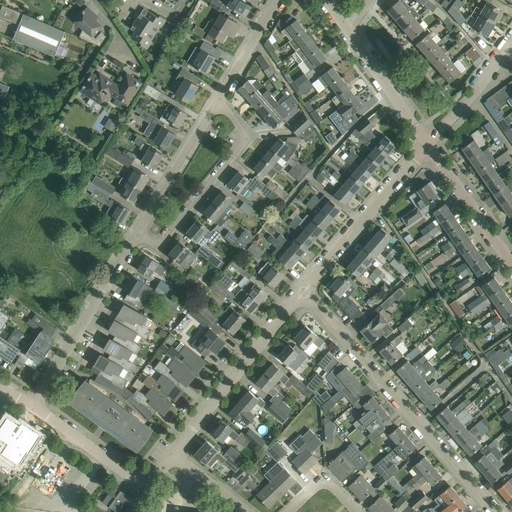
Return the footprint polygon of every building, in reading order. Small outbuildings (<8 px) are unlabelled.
[(226,12),(229,7),(245,17),(251,7),(240,0),(218,0),(219,1),(217,0),(211,0),(210,3),(226,12)] [(407,10),(410,7),(403,0),(398,0),(387,10),(396,20),(407,10)] [(432,4),(432,3),(427,0),(426,0),(423,5),(427,8),(429,6),(430,6),(432,4)] [(451,0),(443,0),(440,5),(445,8),(451,0)] [(439,17),(441,19),(446,15),(442,11),(432,3),(432,4),(430,6),(429,6),(427,8),(439,17)] [(476,7),(473,11),(494,24),(501,13),(502,12),(486,3),(482,10),(476,7)] [(13,39),(54,57),(65,32),(2,5),(0,10),(0,17),(19,25),(13,39)] [(467,21),(453,5),(448,11),(461,26),(467,21)] [(411,6),(410,7),(407,10),(396,20),(404,30),(416,19),(411,14),(415,10),(411,6)] [(83,10),(82,11),(83,13),(77,19),(77,23),(85,30),(84,32),(81,31),(79,37),(99,46),(106,37),(101,32),(95,38),(93,36),(102,26),(95,20),(95,19),(95,17),(96,16),(87,7),(83,11),(83,10)] [(156,34),(166,20),(159,16),(158,17),(148,11),(145,16),(140,13),(135,21),(156,34)] [(488,35),(494,24),(473,11),(470,16),(476,19),(472,27),(488,36),(488,35)] [(221,14),(209,33),(222,41),(230,29),(236,32),(240,25),(221,14)] [(456,27),(446,15),(441,19),(443,21),(447,26),(445,27),(450,33),(456,27)] [(424,29),(416,19),(404,30),(412,39),(424,29)] [(288,42),(304,30),(296,20),(281,32),(284,36),(286,35),(290,40),(288,42)] [(135,21),(131,28),(135,31),(132,37),(142,43),(137,49),(143,56),(156,34),(135,21)] [(165,37),(165,40),(170,43),(179,30),(173,26),(165,37)] [(196,27),(194,32),(202,36),(204,32),(196,27)] [(311,39),(304,30),(288,42),(296,51),(311,39)] [(465,36),(460,32),(455,36),(459,40),(462,38),(463,39),(465,37),(464,36),(465,36)] [(208,34),(205,39),(211,43),(214,38),(208,34)] [(436,44),(428,34),(416,44),(425,54),(436,44)] [(462,38),(459,40),(464,45),(469,41),(465,36),(464,36),(465,37),(463,39),(462,38)] [(272,44),(268,38),(264,45),(270,54),(274,51),(279,48),(275,42),(272,44)] [(0,54),(18,62),(24,48),(2,39),(0,44),(0,54)] [(303,61),(319,49),(311,39),(296,51),(303,61)] [(202,51),(193,66),(205,73),(214,58),(217,60),(221,53),(204,42),(200,49),(202,51)] [(433,63),(445,53),(436,44),(425,54),(433,63)] [(473,63),(481,56),(473,46),(465,53),(473,63)] [(326,59),(319,49),(303,61),(311,71),(326,59)] [(270,54),(277,64),(281,61),(274,51),(270,54)] [(445,53),(433,63),(441,73),(453,63),(445,53)] [(256,58),(261,66),(264,70),(270,67),(267,62),(262,54),(256,58)] [(453,63),(441,73),(450,83),(461,73),(453,63)] [(340,77),(332,67),(318,78),(325,88),(330,84),(340,77)] [(189,81),(193,75),(182,68),(176,78),(182,82),(175,94),(189,102),(198,87),(189,81)] [(293,89),(308,79),(304,74),(293,82),(288,73),(284,75),(285,75),(284,76),(293,89)] [(81,90),(91,97),(87,103),(98,109),(101,104),(103,105),(110,93),(127,104),(140,84),(129,77),(125,78),(119,88),(99,75),(97,78),(91,74),(81,90)] [(340,77),(330,84),(337,94),(347,86),(340,77)] [(283,86),(279,79),(273,83),(277,89),(283,86)] [(313,87),(308,79),(293,89),(299,97),(313,87)] [(257,90),(262,85),(257,80),(252,85),(248,80),(238,89),(247,99),(257,90)] [(0,83),(0,97),(5,99),(9,87),(0,83)] [(143,92),(157,100),(161,92),(148,84),(143,92)] [(511,94),(505,85),(501,89),(508,99),(511,96),(511,94)] [(345,104),(355,96),(347,86),(337,94),(332,98),(339,108),(342,106),(345,104)] [(256,108),(271,95),(272,93),(268,89),(261,95),(257,90),(247,99),(256,108)] [(508,99),(501,89),(496,93),(503,103),(508,99)] [(503,103),(496,93),(491,96),(499,106),(503,103)] [(264,118),(280,105),(287,98),(285,94),(277,101),(271,95),(256,108),(264,118)] [(335,125),(343,134),(358,119),(358,118),(357,119),(353,113),(362,106),(355,96),(345,104),(339,108),(346,117),(335,125)] [(491,96),(486,100),(487,101),(484,103),(490,113),(496,108),(499,106),(491,96)] [(309,113),(314,110),(308,101),(303,104),(309,113)] [(169,103),(161,116),(179,127),(187,114),(169,103)] [(280,105),(264,118),(273,128),(288,114),(280,105)] [(497,123),(504,118),(496,108),(490,113),(497,123)] [(315,109),(314,110),(309,113),(316,123),(322,119),(315,109)] [(143,110),(139,117),(150,124),(151,122),(155,125),(152,131),(150,130),(147,135),(144,139),(152,144),(154,141),(158,143),(167,148),(175,134),(163,127),(165,123),(159,120),(143,110)] [(118,111),(111,121),(120,127),(127,116),(118,111)] [(295,124),(291,127),(298,135),(296,137),(302,139),(303,138),(315,129),(311,123),(312,123),(307,118),(305,115),(295,124)] [(369,131),(374,126),(368,118),(356,129),(361,134),(370,140),(387,155),(396,145),(398,147),(407,138),(402,132),(393,143),(385,136),(381,141),(369,131)] [(497,123),(504,133),(511,129),(504,118),(497,123)] [(491,137),(496,134),(490,121),(485,124),(491,137)] [(361,134),(356,129),(352,133),(358,138),(361,134)] [(337,140),(332,132),(325,136),(331,146),(337,140)] [(501,138),(498,134),(492,138),(495,142),(489,146),(490,146),(501,138)] [(284,143),(279,138),(270,148),(280,157),(286,162),(296,151),(297,145),(287,140),(284,143)] [(501,138),(490,146),(492,149),(496,146),(495,146),(497,144),(499,147),(504,143),(501,138)] [(387,155),(370,140),(366,145),(373,150),(368,156),(379,165),(387,155)] [(462,148),(470,160),(482,152),(474,140),(462,148)] [(143,143),(139,148),(147,153),(143,161),(146,163),(154,168),(162,155),(154,150),(151,148),(150,148),(143,143)] [(133,161),(125,156),(110,147),(106,154),(129,168),(133,161)] [(280,157),(270,148),(262,158),(272,167),(279,172),(283,167),(277,161),(280,157)] [(128,151),(125,156),(133,161),(136,156),(128,151)] [(348,156),(354,161),(358,156),(352,151),(348,156)] [(507,168),(511,165),(511,164),(511,157),(511,158),(507,151),(495,159),(500,166),(504,163),(507,168)] [(490,163),(482,152),(470,160),(478,171),(490,163)] [(354,161),(348,156),(344,160),(350,165),(354,161)] [(360,166),(370,175),(379,165),(368,156),(360,166)] [(262,158),(253,168),(263,177),(272,167),(262,158)] [(297,162),(292,167),(304,177),(311,168),(304,162),(302,165),(297,162)] [(498,174),(490,163),(478,171),(486,183),(498,174)] [(351,175),(362,185),(370,175),(360,166),(351,175)] [(304,177),(292,167),(288,172),(300,182),(304,177)] [(126,180),(141,190),(149,177),(134,168),(126,180)] [(331,175),(324,169),(319,174),(339,190),(334,195),(345,205),(354,194),(343,185),(337,180),(331,175)] [(335,170),(331,175),(337,180),(341,175),(335,170)] [(266,185),(255,177),(253,180),(250,178),(248,180),(238,172),(228,184),(243,196),(248,190),(252,193),(257,187),(261,191),(266,185)] [(498,174),(486,183),(494,194),(506,186),(498,174)] [(343,185),(354,194),(362,185),(351,175),(347,180),(343,185)] [(92,182),(110,194),(112,195),(116,188),(96,176),(92,182)] [(141,190),(126,180),(122,177),(119,183),(123,185),(119,193),(121,194),(121,195),(134,203),(141,190)] [(88,181),(85,187),(88,188),(87,189),(93,192),(106,201),(108,199),(110,194),(92,182),(92,183),(88,181)] [(435,189),(430,182),(417,191),(422,198),(417,201),(421,207),(419,209),(416,208),(402,218),(408,226),(436,205),(432,200),(438,197),(433,191),(435,189)] [(284,200),(273,191),(266,185),(261,191),(274,201),(276,198),(282,203),(284,200)] [(284,200),(289,195),(278,185),(273,191),(284,200)] [(511,198),(511,194),(506,186),(494,194),(502,206),(511,198)] [(213,202),(223,211),(227,206),(234,211),(238,205),(222,191),(213,202)] [(326,205),(314,195),(310,200),(316,205),(322,210),(332,219),(341,209),(330,200),(326,205)] [(511,215),(511,198),(502,206),(510,217),(511,215)] [(110,207),(106,213),(113,218),(116,220),(121,223),(121,222),(123,223),(127,217),(125,216),(129,210),(120,205),(111,199),(110,200),(109,202),(107,205),(110,207)] [(312,210),(316,205),(310,200),(305,204),(312,210)] [(219,217),(223,211),(213,202),(204,213),(214,222),(220,227),(225,222),(219,217)] [(255,211),(244,202),(239,208),(250,217),(255,211)] [(434,212),(438,218),(426,226),(429,231),(452,215),(445,204),(434,212)] [(324,229),(332,219),(322,210),(313,220),(324,229)] [(293,219),(299,224),(303,219),(297,214),(293,219)] [(460,225),(452,215),(429,231),(433,236),(444,227),(449,233),(460,225)] [(299,224),(293,219),(289,224),(294,229),(299,224)] [(315,239),(324,229),(313,220),(305,229),(315,239)] [(207,229),(197,221),(192,227),(190,226),(186,231),(187,233),(186,234),(201,246),(207,239),(213,244),(221,235),(213,229),(210,232),(207,229)] [(444,252),(467,236),(460,225),(449,233),(453,239),(441,247),(444,252)] [(384,248),(389,252),(395,257),(399,252),(388,243),(392,237),(381,228),(372,238),(384,248)] [(307,249),(315,239),(305,229),(296,239),(307,249)] [(241,241),(229,231),(224,237),(240,251),(245,246),(250,240),(253,236),(249,232),(241,241)] [(296,239),(292,244),(280,234),(277,231),(273,236),(299,258),(307,249),(296,239)] [(407,235),(404,238),(407,243),(413,239),(409,234),(407,235)] [(299,258),(273,236),(269,240),(272,243),(272,244),(284,254),(279,259),(290,269),(299,258)] [(448,256),(459,248),(463,254),(475,246),(467,236),(444,252),(448,256)] [(375,257),(384,248),(372,238),(364,248),(375,257)] [(248,248),(247,249),(258,258),(264,252),(253,243),(250,240),(245,246),(248,248)] [(186,269),(197,257),(180,242),(179,242),(180,243),(176,247),(169,255),(186,269)] [(463,254),(468,261),(463,264),(462,263),(456,268),(459,273),(482,257),(475,246),(463,254)] [(367,267),(375,257),(364,248),(355,257),(367,267)] [(222,261),(209,251),(204,257),(216,267),(222,261)] [(410,270),(395,257),(389,252),(385,257),(391,262),(390,263),(405,276),(410,270)] [(141,260),(136,268),(149,276),(153,270),(161,275),(166,268),(158,263),(146,256),(143,261),(141,260)] [(355,257),(347,268),(358,277),(367,267),(355,257)] [(482,257),(459,273),(463,278),(474,270),(479,276),(490,268),(482,257)] [(240,273),(246,267),(235,258),(230,264),(240,273)] [(274,286),(284,275),(272,265),(272,266),(267,262),(258,272),(274,286)] [(377,267),(373,272),(378,276),(382,271),(377,267)] [(209,288),(190,272),(185,278),(204,293),(209,288)] [(223,295),(234,281),(223,272),(211,286),(223,295)] [(373,272),(369,277),(376,284),(381,278),(378,276),(373,272)] [(420,272),(414,275),(421,286),(427,282),(420,272)] [(144,283),(132,275),(123,289),(135,297),(140,288),(147,292),(150,287),(144,283)] [(340,275),(330,287),(336,292),(332,297),(344,311),(349,317),(354,322),(361,315),(363,314),(359,309),(352,300),(349,303),(343,298),(340,296),(350,284),(346,280),(347,280),(345,278),(345,279),(340,275)] [(438,277),(433,280),(438,287),(443,284),(438,277)] [(482,285),(487,292),(467,306),(470,310),(484,301),(490,296),(502,288),(494,277),(482,285)] [(459,293),(472,284),(468,278),(455,287),(459,293)] [(261,304),(265,300),(264,297),(267,294),(250,279),(242,288),(261,304)] [(160,281),(157,286),(167,292),(174,297),(175,296),(178,298),(180,294),(177,292),(171,287),(160,281)] [(167,292),(157,286),(154,292),(164,298),(167,292)] [(257,309),(261,304),(242,288),(234,297),(251,312),(255,308),(257,309)] [(509,299),(502,288),(490,296),(497,307),(509,299)] [(370,306),(376,300),(372,296),(366,302),(370,306)] [(380,305),(385,310),(395,301),(391,297),(391,296),(380,305)] [(193,306),(193,307),(212,323),(219,314),(202,299),(201,299),(200,298),(196,303),(193,306)] [(511,312),(511,303),(509,299),(497,307),(505,317),(511,312)] [(484,301),(470,310),(473,315),(481,309),(487,305),(484,301)] [(115,320),(115,321),(146,339),(151,331),(142,324),(146,318),(125,304),(124,305),(119,315),(119,314),(118,315),(125,319),(122,324),(115,320)] [(233,333),(245,319),(229,306),(224,312),(230,316),(223,324),(233,333)] [(188,313),(207,328),(212,323),(193,307),(188,313)] [(461,309),(455,313),(459,318),(465,314),(461,309)] [(11,363),(17,354),(19,351),(20,350),(0,337),(0,329),(8,317),(0,311),(0,354),(11,362),(10,363),(11,363)] [(403,333),(419,318),(417,316),(414,313),(398,328),(403,333)] [(38,325),(44,329),(48,322),(35,314),(31,320),(29,319),(26,324),(35,329),(38,325)] [(372,342),(382,333),(386,337),(394,330),(380,314),(362,330),(372,342)] [(186,316),(176,328),(181,332),(191,320),(186,316)] [(500,320),(496,316),(486,323),(489,328),(500,320)] [(500,320),(489,328),(493,333),(503,326),(500,320)] [(136,334),(146,339),(115,321),(110,330),(109,330),(109,331),(115,335),(112,340),(110,339),(137,355),(142,347),(132,340),(136,334)] [(305,326),(294,339),(302,345),(305,348),(303,350),(309,355),(318,346),(319,347),(323,342),(324,342),(305,326)] [(211,349),(216,353),(225,342),(209,328),(206,333),(203,331),(196,339),(200,342),(195,348),(205,357),(211,349)] [(10,340),(15,344),(21,334),(16,330),(10,340)] [(41,331),(33,343),(47,352),(55,341),(41,331)] [(408,349),(402,342),(398,336),(391,342),(391,341),(380,351),(391,364),(408,349)] [(459,336),(453,341),(460,349),(466,344),(459,336)] [(107,359),(101,355),(132,374),(137,365),(128,359),(132,352),(137,355),(110,339),(110,340),(105,349),(104,349),(110,353),(107,359)] [(181,342),(175,349),(171,346),(165,353),(188,371),(192,367),(198,371),(198,370),(204,362),(205,362),(205,361),(181,342)] [(47,352),(33,343),(25,355),(19,351),(17,354),(26,360),(29,357),(39,364),(47,352)] [(289,345),(278,357),(288,365),(289,366),(295,371),(308,356),(295,345),(293,348),(289,345)] [(410,360),(420,351),(415,346),(406,355),(410,360)] [(405,380),(437,353),(433,348),(424,356),(424,355),(412,366),(407,361),(397,370),(405,380)] [(467,351),(463,355),(467,360),(472,356),(467,351)] [(485,354),(495,368),(498,365),(497,363),(503,359),(499,355),(494,359),(489,351),(485,354)] [(328,352),(318,364),(323,369),(326,372),(328,373),(328,374),(329,374),(339,362),(334,357),(328,352)] [(169,367),(160,361),(154,368),(177,386),(180,381),(186,385),(187,385),(186,385),(193,376),(194,376),(188,371),(165,353),(165,354),(174,361),(169,367)] [(441,357),(437,353),(405,380),(414,390),(424,380),(420,376),(441,357)] [(122,368),(132,374),(101,355),(101,356),(96,365),(95,365),(101,369),(98,375),(123,389),(124,387),(127,381),(118,375),(122,368)] [(38,364),(35,369),(41,373),(44,368),(38,364)] [(265,373),(275,382),(278,379),(283,383),(288,378),(273,364),(265,373)] [(505,375),(498,365),(495,368),(501,377),(505,375)] [(331,375),(328,378),(329,379),(339,391),(339,390),(341,389),(346,385),(355,377),(346,367),(341,371),(337,375),(333,378),(331,375)] [(148,375),(142,382),(171,405),(165,400),(169,395),(175,400),(175,399),(182,391),(182,390),(177,386),(154,368),(163,375),(158,381),(148,375)] [(272,386),(275,382),(265,373),(257,382),(272,396),(277,390),(272,386)] [(317,373),(306,386),(313,393),(316,390),(325,379),(322,377),(317,373)] [(507,377),(505,375),(501,377),(509,388),(511,385),(511,384),(510,382),(511,380),(511,374),(507,377)] [(129,390),(124,387),(123,389),(98,375),(94,380),(93,380),(93,381),(101,384),(106,387),(112,390),(120,395),(124,398),(129,390)] [(330,399),(321,406),(326,412),(334,404),(345,395),(353,405),(355,403),(363,396),(358,391),(364,387),(355,377),(346,385),(341,389),(339,390),(339,391),(337,393),(332,397),(330,399)] [(300,380),(295,386),(308,398),(313,393),(306,386),(300,380)] [(429,385),(424,380),(414,390),(422,400),(433,390),(439,385),(435,380),(429,385)] [(449,385),(445,380),(439,385),(443,389),(443,390),(449,385)] [(495,381),(490,386),(497,394),(502,389),(495,381)] [(100,392),(86,382),(73,399),(79,403),(77,406),(78,406),(85,411),(85,412),(86,412),(88,409),(93,413),(91,416),(92,417),(92,416),(101,422),(100,423),(101,423),(102,422),(108,426),(107,427),(107,428),(108,427),(116,434),(117,435),(119,432),(124,436),(122,438),(123,439),(131,444),(130,445),(131,445),(133,442),(138,446),(151,429),(136,419),(134,422),(98,396),(100,392)] [(137,389),(133,394),(131,397),(154,415),(158,410),(163,414),(164,414),(164,413),(170,405),(171,405),(142,382),(151,389),(146,396),(137,389)] [(133,394),(129,390),(124,398),(131,403),(137,409),(143,414),(149,421),(150,421),(149,420),(154,415),(131,397),(133,394)] [(315,394),(312,397),(321,406),(330,399),(332,397),(326,391),(321,395),(317,391),(316,390),(313,393),(315,394)] [(433,390),(422,400),(431,410),(442,400),(433,390)] [(261,408),(266,403),(258,397),(257,398),(249,391),(239,402),(248,410),(255,402),(261,408)] [(339,427),(347,436),(357,428),(362,424),(363,423),(381,407),(372,397),(363,405),(367,409),(358,417),(359,418),(353,424),(351,422),(347,420),(339,427)] [(287,415),(292,409),(282,401),(278,407),(287,415)] [(447,406),(436,416),(445,426),(466,407),(467,406),(463,401),(451,411),(447,406)] [(255,416),(248,410),(239,402),(229,414),(245,427),(255,416)] [(273,404),(267,410),(282,423),(288,417),(273,404)] [(390,417),(381,407),(363,423),(371,433),(367,436),(372,441),(387,428),(383,423),(390,417)] [(466,407),(445,426),(453,435),(464,426),(474,417),(466,407)] [(511,411),(510,409),(501,416),(507,423),(511,419),(511,411)] [(13,421),(5,416),(0,423),(0,438),(5,442),(0,450),(0,468),(10,475),(17,464),(22,457),(24,458),(39,434),(31,429),(31,430),(30,432),(25,429),(27,426),(26,425),(26,426),(20,422),(19,421),(16,427),(11,424),(13,421)] [(326,417),(324,418),(325,434),(333,434),(335,425),(330,420),(326,417)] [(462,445),(489,422),(485,417),(468,431),(464,426),(453,435),(462,445)] [(481,446),(476,440),(489,430),(493,434),(499,429),(491,420),(489,422),(462,445),(471,455),(481,446)] [(231,429),(231,428),(221,421),(211,433),(221,441),(222,440),(226,443),(230,437),(234,440),(239,435),(231,429)] [(407,437),(398,427),(389,435),(398,445),(407,437)] [(245,435),(260,448),(265,442),(250,429),(245,435)] [(300,435),(289,445),(297,454),(299,452),(300,453),(292,461),(297,466),(304,474),(304,473),(317,461),(318,461),(316,459),(318,457),(313,452),(323,443),(315,435),(307,442),(300,435)] [(387,463),(402,450),(407,455),(416,447),(407,437),(398,445),(393,449),(389,453),(383,458),(387,463)] [(474,463),(483,473),(497,461),(489,451),(499,443),(496,439),(480,453),(482,456),(474,463)] [(277,440),(271,446),(282,458),(288,452),(277,440)] [(222,464),(227,459),(207,442),(206,442),(207,443),(203,447),(202,447),(195,454),(211,467),(217,459),(222,464)] [(329,466),(342,479),(341,480),(342,480),(356,467),(360,470),(370,461),(354,444),(344,453),(343,452),(328,466),(329,466)] [(231,446),(225,453),(235,460),(240,454),(231,446)] [(282,458),(271,446),(266,451),(274,459),(277,462),(278,462),(282,458)] [(433,467),(424,457),(415,465),(424,475),(433,467)] [(295,482),(296,481),(278,462),(277,462),(274,459),(270,463),(275,468),(273,470),(277,475),(274,478),(275,478),(271,482),(282,494),(295,481),(295,482)] [(499,459),(497,461),(483,473),(492,483),(501,475),(497,470),(504,464),(499,459)] [(511,471),(511,461),(503,469),(509,475),(511,471)] [(382,474),(384,477),(387,480),(399,470),(394,464),(382,474)] [(233,476),(225,484),(231,488),(246,473),(247,472),(242,466),(232,475),(233,476)] [(417,490),(429,480),(433,485),(442,477),(433,467),(424,475),(419,479),(414,483),(413,484),(417,490)] [(0,485),(2,487),(8,477),(0,471),(0,485)] [(246,473),(231,488),(238,493),(247,485),(252,491),(257,485),(246,473)] [(361,500),(362,501),(374,489),(361,475),(348,487),(349,487),(362,500),(361,500)] [(387,480),(384,477),(376,485),(380,490),(388,482),(387,480)] [(506,500),(511,494),(511,477),(507,482),(506,481),(497,489),(506,500)] [(282,494),(271,482),(258,495),(257,494),(257,495),(269,507),(269,506),(282,494)] [(114,486),(102,502),(116,511),(119,511),(130,497),(114,486)] [(439,511),(440,511),(458,496),(450,486),(440,494),(440,495),(434,500),(438,504),(433,509),(432,508),(426,510),(424,511),(423,511),(439,511)] [(422,491),(409,504),(414,510),(428,498),(422,491)] [(391,511),(394,510),(381,496),(368,508),(369,508),(372,511),(391,511)] [(402,496),(395,503),(401,510),(409,504),(402,496)] [(459,511),(467,506),(458,496),(440,511),(441,511),(459,511)]
